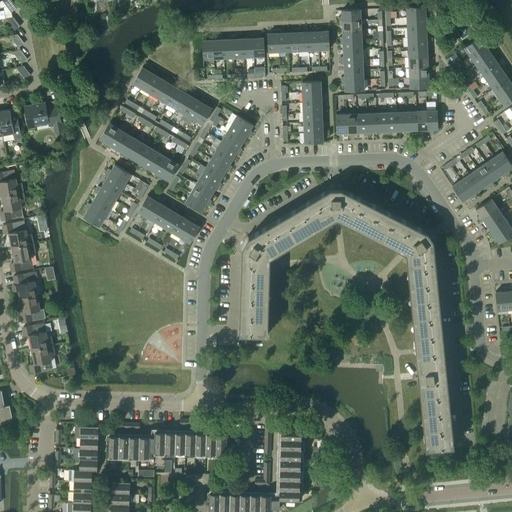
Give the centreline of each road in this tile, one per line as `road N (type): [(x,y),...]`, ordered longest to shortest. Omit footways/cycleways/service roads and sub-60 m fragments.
road 1 (residential): [(272,165),(248,182),(203,268),(199,406)]
road 2 (residential): [(154,510),(197,511),(197,485),(245,483),(249,408)]
road 3 (residential): [(249,408),(301,409),(329,420),(352,456),(363,502)]
road 4 (residential): [(47,400),(199,406)]
road 5 (tertiary): [(363,502),(511,488)]
road 6 (residential): [(408,166),(386,159),(272,165)]
road 7 (residential): [(471,266),(451,218),(408,166)]
road 8 (residential): [(511,363),(482,354),(471,266)]
